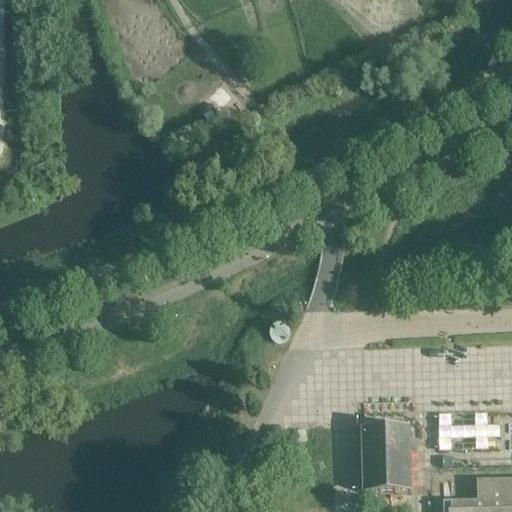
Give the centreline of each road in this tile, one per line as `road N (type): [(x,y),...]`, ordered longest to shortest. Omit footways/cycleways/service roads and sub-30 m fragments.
road 1 (residential): [(311,331),(511,326)]
road 2 (residential): [(311,331),(265,422),(233,511)]
